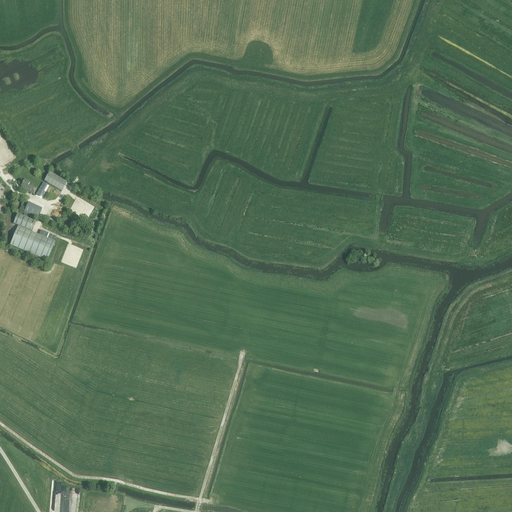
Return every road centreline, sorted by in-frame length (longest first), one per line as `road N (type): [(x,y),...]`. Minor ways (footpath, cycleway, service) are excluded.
road 1 (track): [(211,501),(75,476),(0,423)]
road 2 (track): [(242,352),(196,511)]
